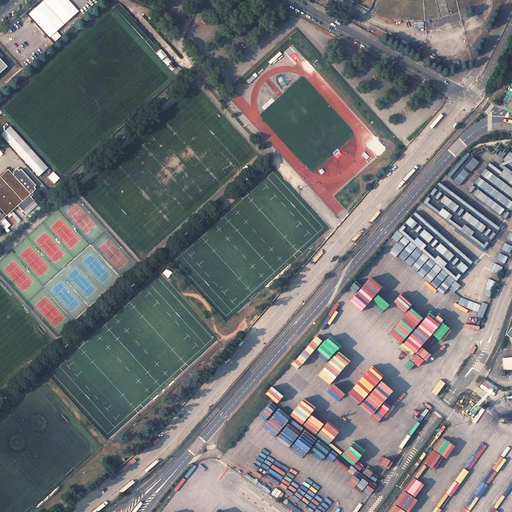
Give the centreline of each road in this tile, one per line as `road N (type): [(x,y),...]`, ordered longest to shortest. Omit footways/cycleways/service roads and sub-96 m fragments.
road 1 (unclassified): [(467,94),(158,450),(83,511)]
road 2 (residential): [(292,0),(467,94)]
